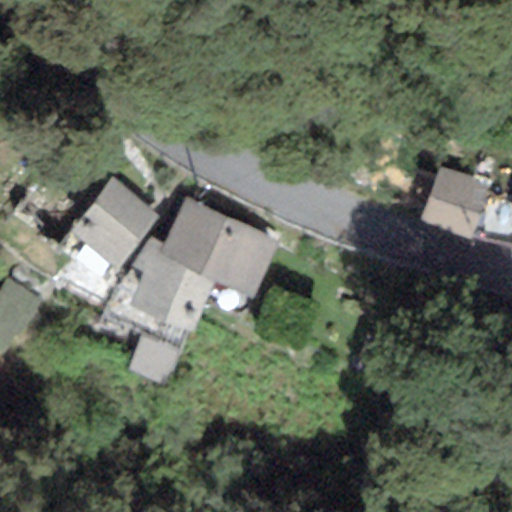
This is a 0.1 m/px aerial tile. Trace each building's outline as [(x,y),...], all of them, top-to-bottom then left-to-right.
[(486,193),(441,177),(428,216),(473,231),(486,193)] [(156,221),(111,190),(78,238),(123,268),(156,221)] [(283,244),(186,204),(145,303),(192,323),(211,279),(259,300),(283,244)] [(407,343),(372,331),(363,355),(399,367),(407,343)] [(180,353),(145,341),(135,371),(170,383),(180,353)]
